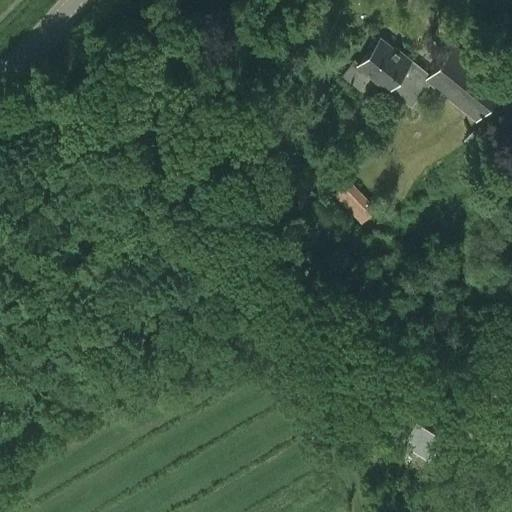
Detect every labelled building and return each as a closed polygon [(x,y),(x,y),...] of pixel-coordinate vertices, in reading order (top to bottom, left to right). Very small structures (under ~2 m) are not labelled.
[(412,106),(431,83),(432,82),(426,77),(410,64),(412,61),(397,48),(395,50),(380,38),(359,64),(355,60),(343,75),(359,89),(371,74),(387,88),(388,87),(412,106)] [(455,41),(426,77),(432,82),(431,83),(476,120),(505,83),(455,41)] [(361,222),(375,209),(350,181),(335,194),(361,222)] [(322,286),(292,262),(268,291),(298,315),(322,286)] [(422,429),(411,448),(433,461),(442,445),(432,439),(434,435),(422,429)]
